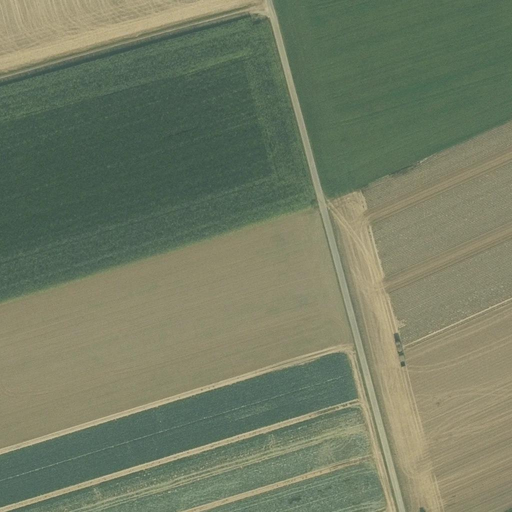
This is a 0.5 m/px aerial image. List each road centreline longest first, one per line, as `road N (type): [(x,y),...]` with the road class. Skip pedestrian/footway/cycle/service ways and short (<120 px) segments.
road 1 (unclassified): [(403,511),(269,0)]
road 2 (track): [(0,80),(269,3)]
